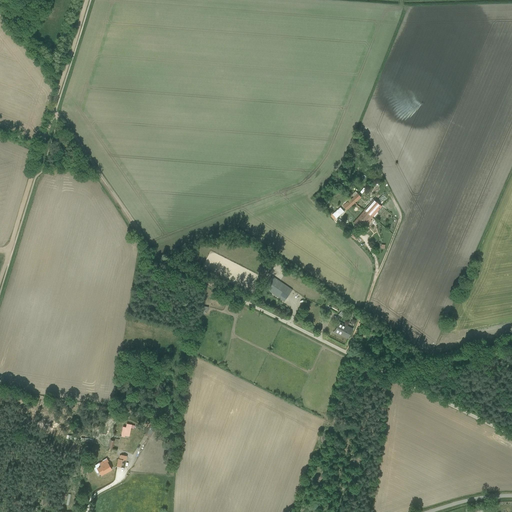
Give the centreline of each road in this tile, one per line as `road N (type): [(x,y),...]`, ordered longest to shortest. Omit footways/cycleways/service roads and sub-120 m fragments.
road 1 (track): [(0,278),(86,0)]
road 2 (track): [(244,301),(154,254),(55,113)]
road 3 (unclassified): [(511,435),(346,352)]
road 4 (track): [(511,344),(380,369)]
